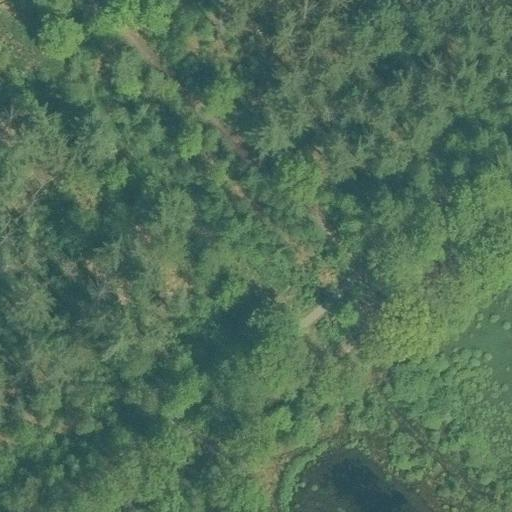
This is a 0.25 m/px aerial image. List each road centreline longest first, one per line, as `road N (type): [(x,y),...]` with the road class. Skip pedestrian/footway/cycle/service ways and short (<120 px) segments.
road 1 (track): [(90,0),(402,309)]
road 2 (track): [(131,511),(402,309)]
road 3 (track): [(402,309),(511,226)]
